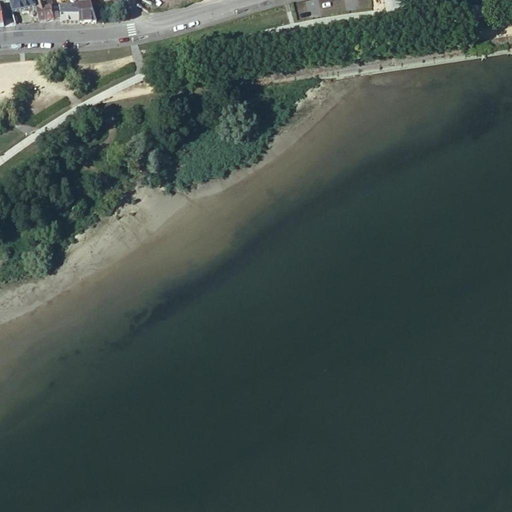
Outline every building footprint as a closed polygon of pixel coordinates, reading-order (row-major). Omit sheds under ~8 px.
[(8,0),(12,14),(35,7),(34,5),(33,0),(8,0)] [(35,7),(39,22),(53,21),(52,7),(47,8),(46,2),(34,5),(35,7)] [(94,23),(96,23),(90,3),(77,5),(78,23),(83,23),(90,23),(94,23)] [(52,7),(53,21),(61,20),(61,23),(75,23),(78,23),(77,5),(52,7)] [(370,27),(372,34),(405,29),(404,22),(370,27)]
